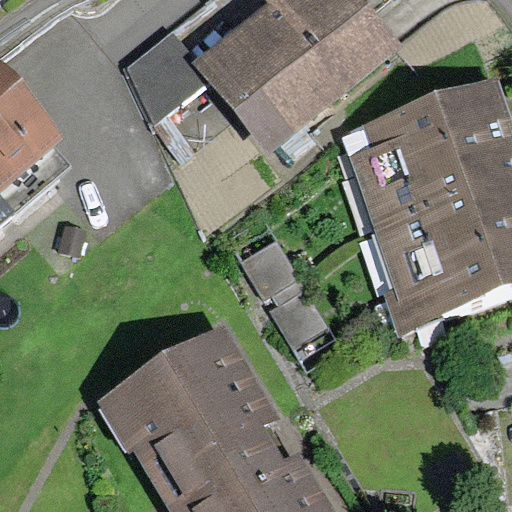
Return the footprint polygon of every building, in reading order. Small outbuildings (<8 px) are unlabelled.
[(203,63),(195,69),(208,86),(270,163),(405,56),(373,16),(360,0),(263,0),(271,9),(203,63)] [(203,63),(176,33),(129,71),(156,129),(208,86),(195,69),(203,63)] [(0,203),(66,146),(0,69),(0,203)] [(511,122),(500,86),(343,138),(396,298),(386,301),(399,341),(511,304),(511,122)] [(271,236),(238,255),(265,301),(274,296),(282,310),(274,314),(300,361),(332,342),(271,236)] [(281,425),(225,332),(99,407),(130,460),(136,457),(168,511),(332,511),(301,460),(288,468),(277,450),(267,433),(281,425)]
